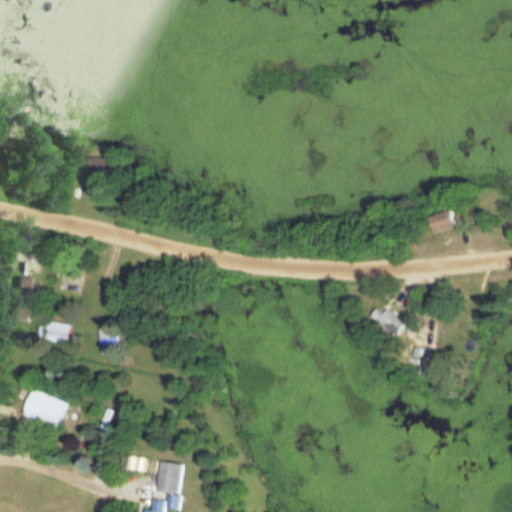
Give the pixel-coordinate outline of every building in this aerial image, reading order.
[(106,156),(85,156),(85,164),(91,164),(91,176),(106,176),(106,156)] [(430,233),(455,225),(450,208),(425,216),(430,233)] [(30,277),(10,276),(6,319),(27,321),(30,277)] [(406,324),(386,306),(380,313),(375,308),(369,314),(393,337),(406,324)] [(67,342),(70,325),(38,319),(35,336),(67,342)] [(98,348),(115,348),(115,328),(98,328),(98,348)] [(28,389),(20,415),(59,428),(67,401),(28,389)] [(153,490),(179,493),(183,463),(157,460),(153,490)]
